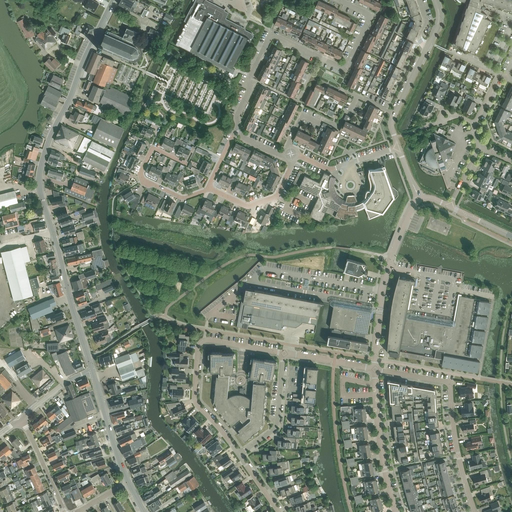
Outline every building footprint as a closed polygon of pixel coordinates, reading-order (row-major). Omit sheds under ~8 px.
[(92,8),(95,10),(99,4),(92,0),(88,0),(84,7),(90,11),(92,8)] [(120,0),(118,5),(144,18),(150,5),(140,0),(120,0)] [(226,19),(228,13),(224,11),(226,8),(210,0),(195,0),(192,7),(192,6),(184,21),(187,23),(175,45),(179,46),(196,55),(232,73),(234,70),(232,69),(245,44),(248,46),(253,36),(252,35),(252,34),(242,28),(243,27),(226,19)] [(315,8),(320,10),(323,3),(318,0),(315,8)] [(371,0),(368,7),(373,9),(377,1),(377,0),(371,0)] [(408,0),(407,1),(410,11),(409,11),(411,17),(412,16),(419,14),(416,6),(417,6),(415,0),(408,0)] [(489,16),(490,14),(490,13),(490,12),(490,11),(489,11),(488,10),(485,9),(487,3),(490,4),(490,3),(497,6),(503,9),(503,8),(510,10),(510,11),(511,11),(511,0),(458,0),(459,0),(461,2),(468,4),(467,7),(466,7),(464,14),(465,14),(463,21),(462,20),(460,27),(458,34),(457,34),(455,40),(456,40),(454,46),(458,48),(458,45),(463,47),(463,48),(464,49),(465,49),(466,49),(467,48),(471,51),(470,53),(474,54),(476,49),(477,49),(480,43),(479,43),(482,36),(483,36),(486,30),(485,30),(488,24),(489,24),(492,17),(489,16)] [(382,4),(377,1),(373,9),(378,11),(382,4)] [(320,10),(325,13),(328,5),(323,3),(320,10)] [(325,13),(330,15),(333,8),(328,5),(325,13)] [(338,10),(333,8),(330,15),(334,17),(337,12),(338,10)] [(341,14),(337,12),(334,17),(333,20),(337,22),(341,14)] [(278,17),(274,25),(279,27),(283,20),(285,14),(283,13),(282,17),(279,15),(278,17)] [(420,13),(419,14),(412,16),(414,21),(414,23),(411,27),(418,31),(419,32),(421,26),(421,24),(422,21),(421,21),(421,19),(422,19),(420,13)] [(163,19),(170,22),(173,17),(166,14),(163,19)] [(279,27),(279,29),(281,30),(282,29),(284,29),(288,22),(286,21),(288,16),(288,15),(285,14),(283,20),(279,27)] [(341,14),(337,22),(342,24),(346,16),(341,14)] [(381,15),(378,20),(386,24),(388,18),(381,15)] [(350,18),(346,16),(342,24),(346,26),(347,26),(348,23),(350,25),(352,22),(349,21),(350,18)] [(18,22),(28,39),(35,35),(25,18),(18,22)] [(288,22),(284,29),(289,32),(293,24),(292,24),(294,20),(292,19),(291,20),(289,19),(288,22)] [(289,32),(289,33),(291,34),(292,33),(294,34),(299,24),(296,23),(297,21),(295,20),(294,20),(292,24),(293,24),(289,32)] [(383,28),(386,24),(378,20),(376,25),(383,28)] [(352,22),(350,25),(348,23),(347,26),(349,27),(348,30),(347,29),(346,32),(351,35),(357,24),(352,22)] [(299,24),(294,34),(299,36),(304,25),(299,23),(299,24)] [(83,34),(76,30),(75,33),(85,39),(87,36),(89,37),(94,28),(88,25),(83,34)] [(385,29),(383,28),(376,25),(374,30),(383,34),(385,29)] [(63,27),(60,34),(63,35),(61,41),(63,42),(63,44),(66,44),(66,43),(67,43),(70,36),(68,35),(71,31),(63,27)] [(418,31),(411,27),(410,27),(408,32),(409,33),(406,38),(414,41),(417,36),(415,36),(418,31)] [(138,33),(127,28),(123,37),(134,42),(138,33)] [(300,40),(305,43),(311,32),(305,29),(303,33),(304,33),(300,40)] [(38,36),(36,37),(37,39),(46,50),(57,42),(48,30),(44,33),(42,31),(37,35),(38,36)] [(371,34),(370,33),(370,34),(379,38),(381,39),(383,34),(374,30),(371,34)] [(137,43),(134,42),(123,37),(123,38),(109,32),(108,31),(107,31),(106,32),(106,34),(101,45),(99,44),(97,49),(101,51),(102,50),(108,53),(108,54),(110,55),(111,54),(118,57),(118,58),(120,59),(121,58),(128,61),(134,63),(140,60),(143,53),(141,47),(137,45),(138,44),(137,43)] [(157,31),(157,32),(155,36),(156,36),(156,37),(162,40),(164,34),(157,31)] [(305,43),(310,45),(314,38),(315,34),(311,32),(305,43)] [(377,42),(379,38),(370,34),(367,38),(379,44),(380,43),(377,42)] [(314,38),(310,45),(315,48),(319,40),(320,37),(318,36),(316,39),(314,38)] [(319,40),(315,48),(320,50),(323,43),(321,41),(322,38),(320,37),(319,40)] [(367,38),(365,43),(372,47),(374,44),(378,46),(379,44),(367,38)] [(403,40),(405,41),(403,44),(411,48),(413,43),(404,38),(403,40)] [(323,43),(320,50),(325,52),(328,45),(330,41),(331,40),(328,39),(326,44),(323,43)] [(330,41),(328,45),(325,52),(330,55),(333,47),(330,46),(333,42),(330,41)] [(371,50),(372,47),(365,43),(362,48),(373,54),(374,52),(371,50)] [(408,53),(411,48),(403,44),(401,49),(408,53)] [(274,47),(272,52),(279,56),(281,51),(274,47)] [(330,55),(334,57),(338,50),(333,47),(330,55)] [(401,49),(399,54),(406,58),(408,53),(401,49)] [(343,52),(338,50),(334,57),(339,59),(343,52)] [(362,50),(359,55),(367,59),(369,54),(362,50)] [(92,52),(85,70),(91,73),(88,80),(96,83),(105,86),(109,88),(111,83),(112,83),(117,69),(113,67),(115,61),(92,52)] [(272,52),(270,57),(279,61),(281,57),(279,56),(272,52)] [(396,53),(394,58),(396,59),(404,63),(406,58),(399,54),(396,53)] [(367,59),(359,55),(357,60),(366,65),(368,60),(367,59)] [(448,68),(451,69),(454,63),(452,62),(451,61),(452,59),(449,58),(450,57),(446,55),(441,65),(448,68)] [(270,57),(267,61),(277,66),(279,61),(270,57)] [(52,61),(49,58),(44,63),(52,71),(59,65),(56,60),(55,61),(54,59),(52,61)] [(301,59),(299,64),(306,68),(309,63),(301,59)] [(401,68),(404,63),(396,59),(394,64),(401,68)] [(357,60),(354,65),(364,69),(366,65),(357,60)] [(265,66),(271,69),(273,70),(275,71),(277,66),(267,61),(265,66)] [(294,68),(304,73),(306,68),(299,64),(296,63),(294,68)] [(457,64),(454,63),(451,69),(455,71),(454,72),(461,75),(466,65),(462,63),(461,64),(459,63),(458,64),(457,64)] [(264,65),(262,70),(269,73),(271,69),(265,66),(264,65)] [(362,72),(364,69),(354,65),(356,66),(354,71),(364,76),(365,74),(362,72)] [(393,65),(391,70),(398,74),(401,69),(393,65)] [(473,80),(477,81),(480,75),(477,74),(477,73),(477,72),(474,70),(475,69),(471,67),(466,77),(473,81),(473,80)] [(294,74),(302,78),(304,73),(294,68),(292,70),(296,72),(294,74)] [(388,69),(386,74),(388,75),(396,79),(398,74),(391,70),(388,69)] [(267,78),(269,73),(262,70),(259,74),(267,78)] [(352,76),(359,79),(360,76),(363,77),(364,76),(354,71),(352,76)] [(265,83),(267,78),(259,74),(257,79),(265,83)] [(294,74),(292,79),(301,83),(303,80),(301,79),(302,78),(294,74)] [(394,84),(396,79),(388,75),(386,74),(385,76),(387,77),(386,80),(394,84)] [(55,84),(60,87),(63,79),(54,75),(50,83),(54,86),(55,84)] [(482,76),(480,75),(477,81),(480,83),(479,84),(486,87),(491,77),(487,75),(487,76),(484,75),(483,76),(482,76)] [(358,82),(359,79),(352,76),(349,80),(360,85),(360,84),(358,82)] [(299,88),(301,83),(292,79),(294,80),(291,85),(299,88)] [(86,80),(83,88),(90,91),(93,83),(86,80)] [(357,90),(359,87),(360,85),(349,80),(347,85),(357,90)] [(383,82),(382,84),(384,85),(391,89),(394,84),(386,80),(385,83),(383,82)] [(446,90),(448,85),(442,82),(440,86),(436,84),(432,93),(439,96),(440,94),(444,95),(446,90)] [(299,88),(291,85),(289,83),(286,88),(289,90),(297,93),(299,88)] [(322,92),(322,93),(324,94),(327,89),(317,84),(314,88),(315,88),(317,90),(316,92),(318,94),(320,91),(322,92)] [(389,94),(391,89),(384,85),(381,84),(379,89),(381,90),(389,94)] [(105,90),(103,89),(94,85),(89,98),(100,103),(103,104),(102,106),(128,118),(136,99),(111,87),(110,90),(106,88),(105,90)] [(49,86),(44,95),(45,95),(57,102),(62,92),(49,86)] [(261,87),(258,91),(266,95),(269,96),(271,91),(268,89),(268,90),(261,87)] [(329,97),(333,89),(328,87),(327,89),(324,94),(324,95),(325,94),(329,97)] [(313,91),(311,90),(309,94),(317,98),(319,94),(318,94),(316,92),(317,90),(315,88),(313,91)] [(338,92),(333,89),(329,97),(328,99),(333,102),(334,99),(338,92)] [(294,98),(297,93),(289,90),(287,95),(294,98)] [(386,99),(389,94),(381,90),(379,95),(386,98),(386,99)] [(264,100),(266,95),(258,91),(256,96),(264,100)] [(339,101),(343,94),(338,92),(334,99),(339,101)] [(455,102),(459,104),(462,97),(456,94),(456,96),(451,93),(447,102),(453,105),(455,102)] [(306,99),(315,103),(317,98),(309,94),(306,99)] [(343,106),(348,96),(343,94),(339,101),(338,104),(343,106)] [(473,108),(474,108),(476,104),(471,101),(473,97),(467,94),(464,99),(467,101),(463,110),(470,114),(473,108)] [(45,95),(40,104),(54,111),(58,102),(57,102),(45,95)] [(256,96),(254,101),(264,106),(267,101),(264,100),(256,96)] [(429,112),(431,113),(436,103),(427,98),(425,102),(420,113),(427,116),(429,112)] [(315,103),(306,99),(304,103),(312,107),(315,103)] [(92,109),(95,111),(97,107),(86,102),(85,104),(77,101),(75,105),(90,112),(92,109)] [(252,105),(261,109),(262,110),(264,106),(254,101),(252,105)] [(291,101),(289,106),(296,110),(299,105),(291,101)] [(510,110),(511,106),(511,105),(504,101),(502,106),(510,110)] [(258,114),(261,109),(252,105),(253,106),(251,110),(258,114)] [(364,118),(367,119),(372,122),(375,123),(381,110),(370,105),(364,118)] [(294,114),(296,110),(289,106),(287,111),(294,114)] [(499,113),(507,117),(509,112),(501,108),(499,113)] [(256,119),(258,114),(251,110),(250,112),(249,111),(248,114),(249,114),(249,115),(256,119)] [(287,111),(284,115),(292,119),(294,114),(287,111)] [(71,115),(69,119),(77,123),(78,120),(82,122),(85,116),(81,114),(76,112),(74,116),(71,115)] [(507,117),(499,113),(496,118),(503,122),(504,122),(507,117)] [(254,123),(256,119),(249,115),(247,120),(254,123)] [(290,123),(292,119),(284,115),(282,120),(281,119),(290,123)] [(342,126),(339,131),(341,131),(340,132),(345,135),(350,124),(346,122),(348,116),(346,115),(342,124),(344,125),(343,127),(342,126)] [(93,137),(116,148),(124,129),(102,119),(102,118),(98,116),(95,123),(99,125),(93,137)] [(503,123),(503,122),(496,118),(495,121),(497,126),(503,124),(503,123)] [(281,119),(279,124),(286,127),(288,123),(290,124),(290,123),(281,119)] [(367,132),(369,129),(370,129),(372,126),(370,125),(372,122),(367,119),(362,129),(367,132)] [(257,124),(254,123),(247,120),(244,124),(245,125),(244,127),(253,132),(257,124)] [(323,123),(322,125),(328,128),(325,133),(336,138),(339,133),(338,132),(338,131),(334,129),(333,130),(331,129),(332,127),(323,123)] [(279,124),(276,128),(284,132),(286,127),(279,124)] [(350,124),(345,135),(357,140),(362,129),(350,124)] [(499,132),(505,130),(503,124),(497,126),(499,132)] [(62,125),(54,140),(72,149),(74,149),(77,151),(85,155),(92,141),(92,140),(80,134),(62,125)] [(140,133),(150,138),(154,130),(148,127),(147,129),(143,127),(140,133)] [(282,137),(284,132),(276,128),(274,133),(282,137)] [(357,140),(362,143),(362,142),(364,142),(366,138),(365,137),(367,132),(362,129),(357,140)] [(307,145),(309,140),(311,136),(298,130),(293,141),(306,147),(307,145)] [(506,131),(505,130),(499,132),(500,138),(503,139),(507,132),(506,131)] [(507,132),(503,139),(508,142),(511,134),(511,133),(507,131),(507,132)] [(279,141),(282,137),(274,133),(272,138),(279,141)] [(325,133),(320,145),(330,150),(336,138),(325,133)] [(423,164),(422,166),(422,167),(423,168),(424,169),(425,170),(426,170),(427,171),(427,172),(428,172),(430,173),(431,173),(432,173),(433,174),(434,174),(435,174),(436,174),(437,174),(438,172),(441,173),(442,174),(443,176),(447,189),(441,171),(446,169),(447,171),(446,169),(448,169),(447,165),(452,164),(453,161),(449,159),(453,152),(452,151),(456,144),(448,140),(449,140),(441,136),(441,137),(434,133),(433,133),(435,139),(431,140),(430,139),(430,141),(429,141),(419,162),(423,164)] [(32,135),(30,141),(41,145),(43,139),(32,135)] [(134,139),(138,141),(136,146),(144,150),(147,145),(140,141),(141,139),(135,136),(134,139)] [(161,146),(166,149),(170,140),(165,138),(161,146)] [(177,145),(180,140),(177,138),(175,143),(170,140),(166,149),(171,151),(175,144),(177,145)] [(177,154),(182,156),(186,148),(188,144),(180,140),(177,145),(180,147),(177,154)] [(320,145),(309,140),(307,145),(310,146),(310,147),(314,149),(314,148),(317,149),(320,145)] [(106,146),(102,144),(101,145),(92,141),(85,155),(83,160),(105,171),(115,152),(105,147),(106,146)] [(233,145),(229,153),(232,154),(233,154),(234,152),(237,154),(241,146),(236,143),(235,146),(233,145)] [(27,149),(25,157),(35,161),(39,149),(29,145),(27,149)] [(330,150),(320,145),(317,149),(322,152),(322,153),(327,155),(327,154),(328,155),(330,150)] [(128,151),(134,154),(135,151),(142,155),(144,150),(136,146),(134,150),(129,148),(128,151)] [(193,146),(190,150),(186,148),(182,156),(187,158),(190,152),(193,153),(195,147),(193,146)] [(241,146),(237,154),(240,155),(239,158),(241,158),(242,156),(246,148),(241,146)] [(244,160),(240,169),(243,170),(244,167),(245,166),(247,161),(246,161),(251,150),(246,148),(242,156),(241,158),(244,160)] [(52,150),(50,156),(58,159),(61,160),(62,159),(64,160),(65,156),(61,155),(62,154),(60,153),(53,150),(52,150)] [(249,161),(254,163),(259,152),(254,150),(249,161)] [(128,155),(126,160),(137,165),(139,160),(132,157),(134,154),(128,151),(127,154),(128,155)] [(259,165),(264,155),(259,152),(254,163),(259,166),(259,165)] [(264,167),(265,165),(269,157),(264,155),(259,165),(264,167)] [(50,157),(48,162),(52,164),(52,165),(57,167),(57,165),(60,166),(62,163),(58,161),(59,160),(50,157)] [(270,168),(271,170),(277,168),(275,164),(273,163),(274,160),(269,157),(265,165),(270,168)] [(24,158),(23,162),(26,163),(24,168),(34,171),(35,165),(28,163),(29,159),(24,158)] [(486,158),(484,163),(493,167),(494,165),(497,166),(498,164),(486,158)] [(122,164),(121,167),(126,169),(127,167),(134,170),(137,165),(126,160),(124,165),(122,164)] [(204,160),(201,165),(209,169),(212,164),(204,160)] [(491,172),(493,167),(484,163),(482,168),(484,169),(483,172),(486,173),(486,174),(492,176),(493,173),(491,172)] [(148,173),(148,174),(153,176),(157,168),(152,165),(151,167),(148,166),(145,171),(148,173)] [(158,165),(157,168),(153,176),(158,178),(161,172),(164,173),(167,167),(164,166),(163,167),(158,165)] [(192,166),(191,168),(194,169),(193,171),(199,174),(200,171),(207,174),(209,169),(201,165),(199,170),(195,168),(192,166)] [(79,173),(94,178),(96,172),(81,167),(79,173)] [(170,169),(167,167),(164,173),(167,174),(163,181),(168,183),(172,175),(168,173),(170,169)] [(19,174),(18,180),(24,182),(26,175),(33,176),(34,171),(24,168),(22,175),(19,174)] [(118,179),(126,183),(129,177),(123,174),(124,171),(119,168),(116,174),(117,174),(115,179),(118,180),(118,179)] [(194,174),(189,176),(190,179),(193,187),(198,186),(198,185),(196,178),(198,177),(198,176),(199,174),(193,171),(194,169),(191,168),(190,170),(193,171),(194,174)] [(272,172),(269,177),(277,181),(280,176),(277,175),(278,172),(277,168),(271,170),(272,172)] [(48,171),(47,173),(48,173),(48,175),(57,178),(56,179),(61,181),(61,179),(62,179),(64,173),(61,172),(58,171),(50,169),(49,171),(48,171)] [(330,174),(329,174),(329,175),(324,173),(319,182),(305,175),(302,180),(301,180),(300,180),(300,181),(300,182),(301,182),(299,187),(316,195),(315,196),(315,197),(315,198),(316,198),(316,199),(317,200),(309,216),(314,218),(314,219),(313,220),(314,221),(315,221),(315,220),(316,219),(321,222),(328,207),(337,212),(335,217),(336,215),(338,217),(341,218),(340,219),(341,219),(343,220),(344,220),(346,220),(347,220),(347,216),(349,216),(349,218),(351,218),(352,218),(355,217),(355,216),(358,215),(356,210),(360,208),(364,205),(370,218),(381,213),(393,197),(384,170),(383,169),(369,170),(369,172),(368,173),(368,174),(368,176),(369,178),(369,180),(370,181),(370,182),(370,184),(370,185),(370,186),(370,188),(370,189),(370,191),(368,190),(367,191),(366,192),(366,193),(366,194),(365,195),(365,196),(366,197),(362,202),(359,204),(355,195),(354,195),(353,196),(353,195),(351,195),(349,195),(349,196),(347,196),(346,201),(343,200),(340,199),(338,197),(337,195),(335,192),(334,190),(334,186),(334,184),(334,181),(335,178),(336,179),(336,178),(331,176),(331,175),(331,174),(331,173),(330,173),(330,174)] [(218,184),(223,186),(227,177),(222,174),(223,173),(220,171),(217,177),(220,178),(218,183),(219,183),(218,184)] [(479,174),(477,179),(485,183),(488,184),(492,176),(486,174),(486,173),(483,172),(482,175),(479,174)] [(172,175),(168,183),(173,186),(174,184),(177,179),(179,180),(182,175),(181,174),(179,173),(178,176),(173,173),(172,175)] [(182,175),(179,180),(182,181),(182,183),(185,182),(188,189),(193,187),(190,179),(189,176),(184,178),(183,175),(182,175)] [(230,183),(233,184),(236,177),(233,176),(232,179),(227,177),(223,186),(227,188),(227,187),(228,187),(230,183)] [(277,181),(269,177),(267,176),(267,178),(268,179),(267,182),(275,186),(277,181)] [(234,191),(238,193),(243,184),(238,182),(239,180),(238,180),(238,178),(236,177),(233,184),(236,186),(234,190),(234,191)] [(75,179),(74,182),(87,188),(89,185),(75,179)] [(477,179),(474,184),(482,187),(480,190),(486,193),(490,185),(488,184),(485,183),(477,179)] [(501,192),(510,196),(511,190),(511,188),(508,186),(509,183),(503,180),(502,182),(501,183),(505,185),(501,192)] [(93,187),(89,185),(87,188),(74,182),(71,189),(66,187),(64,192),(86,200),(87,197),(91,198),(95,190),(92,189),(93,187)] [(273,191),(275,186),(267,182),(265,187),(273,191)] [(243,184),(238,193),(243,195),(244,195),(246,190),(249,192),(251,186),(248,185),(248,187),(243,184)] [(483,198),(486,193),(480,190),(479,193),(473,190),(472,194),(471,196),(479,200),(481,197),(483,198)] [(15,191),(0,195),(0,208),(11,206),(11,205),(18,204),(15,191)] [(131,191),(123,196),(127,202),(129,201),(134,203),(133,203),(131,207),(135,209),(137,204),(140,197),(137,195),(136,198),(135,197),(131,191)] [(146,202),(155,206),(159,199),(149,194),(148,197),(144,196),(141,203),(144,205),(146,202)] [(54,197),(51,198),(53,205),(60,204),(60,207),(66,206),(68,205),(68,202),(65,202),(63,203),(62,196),(59,196),(54,197)] [(171,212),(176,203),(169,200),(168,202),(165,200),(160,209),(164,211),(165,209),(171,212)] [(200,203),(196,213),(199,214),(200,212),(205,215),(205,214),(206,211),(211,202),(207,200),(206,201),(205,200),(203,205),(200,203)] [(495,208),(511,215),(511,213),(511,208),(509,207),(510,205),(499,200),(495,208)] [(11,205),(11,206),(12,211),(26,208),(25,204),(23,204),(23,202),(18,204),(11,205)] [(215,204),(211,202),(206,211),(205,215),(205,214),(210,217),(208,220),(211,221),(214,215),(216,211),(213,209),(216,205),(215,205),(215,204)] [(178,208),(174,215),(179,218),(182,211),(191,215),(194,209),(185,205),(183,208),(182,208),(181,209),(178,208)] [(214,215),(213,216),(216,218),(217,216),(218,214),(223,217),(227,207),(223,205),(223,206),(222,206),(220,210),(217,209),(216,211),(214,215)] [(232,209),(227,207),(223,217),(228,219),(227,221),(230,222),(231,220),(233,216),(230,215),(232,211),(231,210),(232,209)] [(265,224),(269,216),(271,216),(274,209),(270,207),(267,214),(262,212),(258,221),(265,224)] [(69,215),(66,208),(56,212),(59,219),(69,215)] [(93,211),(83,214),(86,221),(93,218),(95,217),(93,211)] [(234,220),(239,222),(244,213),(239,211),(239,212),(238,212),(236,216),(233,215),(233,216),(231,220),(234,222),(234,220)] [(16,213),(3,216),(4,221),(1,221),(2,225),(5,225),(6,229),(19,226),(16,213)] [(248,215),(244,213),(239,222),(244,225),(243,226),(246,228),(249,222),(246,221),(248,216),(248,215)] [(93,218),(86,221),(88,227),(95,225),(93,219),(93,218)] [(69,219),(60,222),(59,223),(60,226),(61,226),(62,226),(62,227),(71,224),(71,223),(73,222),(72,220),(70,221),(69,219)] [(45,222),(34,225),(35,231),(34,231),(35,233),(40,232),(39,230),(46,228),(45,222)] [(74,225),(63,228),(65,234),(72,232),(73,232),(76,231),(74,225)] [(79,240),(85,238),(83,231),(77,233),(79,240)] [(64,247),(72,244),(73,244),(73,245),(78,243),(76,237),(62,241),(64,247)] [(44,240),(35,242),(38,252),(46,250),(46,246),(46,244),(45,244),(44,240)] [(84,243),(64,248),(66,255),(77,253),(78,255),(87,254),(84,243)] [(21,247),(1,252),(13,301),(33,295),(25,262),(31,261),(27,246),(21,248),(21,247)] [(77,257),(67,259),(69,265),(92,261),(92,263),(93,264),(92,265),(93,269),(101,268),(105,267),(105,265),(104,261),(102,259),(101,257),(103,255),(101,249),(92,251),(92,252),(87,254),(78,255),(77,256),(77,257)] [(54,253),(42,255),(45,263),(46,265),(49,265),(50,268),(57,267),(55,259),(49,260),(49,259),(55,257),(54,253)] [(349,259),(345,272),(352,274),(362,277),(363,278),(364,272),(367,273),(368,271),(365,270),(367,264),(366,264),(349,259)] [(53,268),(52,268),(49,269),(50,276),(54,275),(54,276),(59,274),(57,267),(53,268)] [(80,279),(71,282),(72,284),(74,291),(82,288),(83,289),(90,287),(87,280),(93,278),(97,277),(95,270),(85,273),(78,275),(80,279)] [(387,350),(390,350),(388,350),(389,349),(398,351),(399,351),(401,345),(406,318),(406,314),(408,314),(409,314),(410,313),(410,312),(410,311),(409,310),(407,310),(412,284),(414,284),(415,280),(406,279),(405,278),(405,277),(404,277),(404,276),(403,276),(402,276),(402,277),(401,277),(401,278),(400,278),(398,278),(397,281),(395,288),(394,292),(393,295),(393,299),(391,306),(390,313),(390,320),(389,323),(389,327),(389,331),(388,334),(388,338),(388,342),(387,349),(387,350)] [(37,289),(40,288),(37,278),(30,280),(35,296),(39,295),(37,289)] [(105,294),(115,289),(110,279),(95,285),(97,291),(103,288),(105,294)] [(53,284),(48,286),(50,293),(53,294),(54,294),(56,294),(57,297),(59,296),(64,295),(60,282),(53,284)] [(317,325),(320,305),(321,302),(272,293),(246,288),(245,293),(243,292),(237,327),(243,328),(244,323),(281,330),(282,325),(296,328),(302,323),(303,322),(317,325)] [(84,291),(75,294),(79,306),(88,303),(85,296),(88,295),(87,292),(84,293),(84,291)] [(470,356),(471,350),(473,343),(474,335),(475,328),(476,321),(478,314),(479,307),(480,301),(480,300),(459,296),(454,327),(406,318),(401,345),(413,346),(414,346),(415,346),(416,346),(417,345),(418,345),(418,344),(419,344),(419,343),(420,342),(420,341),(421,334),(430,336),(429,343),(429,344),(429,345),(429,346),(430,346),(430,347),(431,348),(432,349),(433,349),(444,352),(443,355),(449,356),(455,357),(461,358),(467,359),(473,360),(479,361),(479,358),(470,356)] [(54,298),(28,310),(29,312),(29,313),(32,331),(40,329),(36,318),(53,311),(51,307),(56,305),(54,298)] [(479,307),(490,309),(491,303),(480,301),(479,307)] [(82,313),(81,313),(82,316),(81,317),(82,319),(83,319),(83,320),(96,316),(96,314),(102,312),(101,306),(100,303),(93,305),(91,306),(92,309),(84,312),(84,311),(81,312),(82,313)] [(344,330),(349,307),(333,304),(329,327),(344,330)] [(354,332),(358,309),(349,307),(344,330),(354,332)] [(488,315),(490,309),(479,307),(478,314),(487,316),(487,314),(488,315)] [(368,334),(372,311),(358,309),(354,332),(368,334)] [(67,319),(64,313),(64,312),(63,312),(62,312),(58,313),(58,314),(55,315),(54,312),(46,315),(48,320),(52,319),(53,323),(61,320),(62,321),(67,319)] [(487,317),(487,316),(478,314),(476,321),(487,323),(488,317),(487,317)] [(107,320),(105,316),(98,319),(99,322),(93,324),(95,331),(108,327),(109,325),(108,321),(107,320)] [(486,329),(487,323),(476,321),(475,328),(484,330),(485,329),(486,329)] [(60,342),(72,339),(73,339),(69,325),(55,329),(58,339),(59,338),(60,342)] [(49,328),(40,330),(42,337),(51,334),(49,328)] [(484,331),(484,330),(475,328),(474,335),(484,337),(485,331),(484,331)] [(110,336),(109,337),(107,330),(100,332),(101,335),(95,337),(97,345),(111,341),(112,340),(111,337),(110,336)] [(189,336),(185,335),(185,334),(179,333),(178,351),(185,352),(186,345),(187,345),(187,343),(189,343),(189,336)] [(483,343),(484,337),(474,335),(473,343),(482,344),(482,343),(483,343)] [(350,340),(345,339),(346,336),(343,336),(342,338),(330,336),(328,344),(367,351),(369,343),(367,343),(367,340),(351,337),(350,340)] [(482,345),(482,344),(473,343),(471,350),(482,352),(483,346),(482,345)] [(10,368),(26,359),(21,350),(5,359),(10,368)] [(57,355),(56,352),(51,354),(54,361),(59,359),(66,375),(76,371),(84,368),(82,362),(74,365),(72,365),(66,351),(57,355)] [(443,359),(399,351),(399,356),(420,360),(421,360),(422,360),(422,359),(425,359),(425,360),(425,361),(426,361),(442,364),(443,359)] [(176,359),(175,366),(187,367),(188,359),(183,359),(183,353),(169,352),(169,358),(176,359)] [(252,400),(251,400),(250,399),(249,399),(248,398),(247,398),(244,396),(244,392),(240,392),(240,395),(239,395),(238,395),(236,395),(235,396),(234,396),(233,396),(232,396),(231,397),(230,397),(229,397),(228,398),(227,398),(229,373),(233,373),(233,354),(222,354),(222,352),(211,352),(211,372),(219,372),(218,377),(217,377),(217,376),(216,376),(215,391),(215,396),(214,403),(215,403),(216,406),(215,406),(220,412),(219,412),(223,416),(229,423),(232,427),(233,427),(232,426),(233,426),(238,432),(237,433),(244,441),(251,435),(251,436),(255,432),(261,427),(260,427),(261,424),(262,424),(263,417),(263,412),(264,403),(265,398),(265,389),(266,383),(266,384),(264,383),(264,379),(272,380),(275,361),(264,359),(264,360),(253,359),(252,366),(250,378),(254,378),(252,400)] [(129,353),(115,358),(116,362),(123,380),(137,375),(136,371),(133,363),(130,354),(129,353)] [(114,363),(114,362),(116,362),(115,358),(114,354),(112,355),(112,354),(99,357),(101,366),(114,363)] [(447,367),(449,356),(443,355),(443,359),(442,364),(441,366),(447,367)] [(453,368),(455,357),(449,356),(447,367),(453,368)] [(459,369),(461,358),(455,357),(453,368),(459,369)] [(465,371),(467,359),(461,358),(459,369),(465,371)] [(471,372),(473,360),(467,359),(465,371),(471,372)] [(479,361),(473,360),(471,372),(477,373),(479,361)] [(28,363),(15,370),(19,377),(32,370),(28,363)] [(293,394),(293,399),(293,401),(308,402),(310,402),(315,403),(318,368),(307,367),(305,395),(293,394)] [(49,386),(54,382),(51,379),(50,379),(42,369),(30,379),(42,392),(47,388),(48,389),(50,387),(49,386)] [(182,382),(182,381),(185,382),(186,374),(179,373),(179,369),(172,369),(171,376),(175,376),(175,381),(178,381),(178,382),(182,382)] [(1,372),(0,373),(0,394),(12,383),(7,378),(1,372)] [(86,387),(87,390),(92,388),(87,378),(83,380),(82,378),(78,380),(80,385),(77,386),(79,390),(86,387)] [(389,381),(390,405),(391,405),(400,404),(400,398),(402,398),(402,399),(405,399),(405,395),(402,395),(402,393),(411,395),(410,385),(389,381)] [(110,395),(121,391),(120,388),(118,389),(117,386),(116,386),(114,383),(108,385),(109,388),(108,389),(110,395)] [(460,397),(465,397),(465,398),(474,398),(473,393),(472,393),(472,388),(473,388),(475,388),(476,384),(467,383),(467,388),(460,388),(460,397)] [(69,394),(65,396),(67,400),(77,395),(72,384),(66,386),(66,388),(69,394)] [(183,398),(184,390),(177,390),(177,386),(170,385),(170,389),(173,390),(172,400),(177,400),(177,398),(183,398)] [(437,410),(436,389),(414,385),(415,395),(424,397),(427,397),(427,411),(437,410)] [(11,410),(22,401),(15,394),(14,394),(12,391),(2,400),(11,410)] [(66,401),(71,415),(64,421),(62,422),(60,424),(57,426),(57,427),(60,430),(61,431),(74,421),(97,413),(90,392),(66,401)] [(143,397),(128,401),(131,409),(145,404),(143,397)] [(113,409),(124,406),(122,398),(111,401),(113,409)] [(177,402),(166,404),(169,410),(173,409),(176,416),(177,416),(178,417),(183,414),(183,413),(187,411),(184,404),(178,406),(177,402)] [(292,406),(291,412),(305,413),(306,407),(307,408),(308,406),(308,404),(300,403),(300,407),(292,406)] [(462,416),(474,415),(473,407),(472,407),(472,403),(465,403),(465,407),(464,408),(461,408),(462,416)] [(58,405),(52,410),(57,416),(60,419),(62,422),(64,421),(62,418),(63,417),(62,416),(60,413),(62,411),(64,414),(65,415),(68,413),(63,407),(61,409),(58,405)] [(47,414),(51,420),(57,416),(52,410),(47,414)] [(110,415),(113,425),(119,423),(117,419),(122,418),(125,417),(124,411),(110,415)] [(402,419),(401,414),(392,415),(393,420),(396,420),(396,423),(402,422),(404,422),(403,419),(402,419)] [(125,417),(122,418),(124,424),(135,421),(133,415),(125,417)] [(292,417),(291,424),(305,425),(306,419),(307,416),(300,415),(300,418),(292,417)] [(189,433),(199,424),(193,418),(190,421),(189,420),(190,419),(188,416),(181,422),(185,426),(184,427),(189,433)] [(43,417),(38,421),(42,427),(45,430),(48,433),(49,432),(50,432),(48,429),(45,425),(48,422),(43,417)] [(469,420),(470,424),(463,425),(464,433),(474,431),(473,424),(476,424),(475,420),(469,420)] [(37,431),(42,427),(38,421),(32,425),(37,431)] [(436,430),(435,427),(438,426),(438,421),(429,422),(430,430),(436,430)] [(123,426),(116,429),(118,435),(125,432),(136,429),(133,422),(130,423),(130,422),(125,424),(126,426),(124,426),(123,426)] [(393,426),(394,431),(403,430),(402,422),(396,423),(396,426),(393,426)] [(296,430),(288,429),(287,436),(301,437),(302,430),(304,431),(305,427),(296,426),(296,430)] [(203,443),(212,436),(206,430),(204,432),(200,427),(195,433),(198,437),(199,439),(199,440),(201,442),(202,442),(203,443)] [(436,430),(430,430),(428,431),(429,439),(440,437),(439,432),(436,432),(436,430)] [(63,435),(63,437),(65,440),(72,437),(77,435),(75,431),(63,435)] [(63,441),(65,440),(63,437),(62,438),(61,437),(57,439),(55,436),(52,437),(50,434),(49,432),(48,433),(46,435),(48,438),(42,441),(44,446),(55,441),(57,443),(62,440),(63,441)] [(87,438),(75,442),(77,446),(81,444),(98,439),(96,433),(89,435),(90,438),(87,439),(87,438)] [(135,433),(119,440),(122,446),(138,439),(135,433)] [(406,435),(404,435),(395,436),(395,442),(398,441),(399,444),(407,443),(406,440),(406,435)] [(481,443),(480,436),(471,438),(472,441),(467,442),(468,443),(466,444),(467,450),(469,449),(469,450),(478,448),(477,444),(481,443)] [(278,441),(278,447),(292,448),(296,449),(297,443),(296,442),(296,438),(287,437),(287,441),(278,441)] [(16,438),(11,442),(15,447),(13,449),(14,450),(15,451),(17,450),(23,446),(16,438)] [(90,445),(92,444),(93,447),(100,445),(98,439),(81,444),(81,445),(83,450),(88,448),(87,445),(90,445)] [(125,445),(121,447),(122,450),(125,457),(134,453),(136,452),(135,449),(143,445),(143,443),(141,439),(130,444),(130,443),(125,445)] [(221,449),(222,448),(217,442),(215,443),(213,440),(207,445),(209,447),(208,448),(210,451),(210,452),(212,455),(213,454),(213,455),(217,452),(218,453),(222,450),(221,449)] [(193,448),(196,453),(204,447),(201,443),(193,448)] [(359,445),(360,451),(369,450),(369,443),(368,443),(368,444),(359,445)] [(396,448),(397,453),(406,451),(405,446),(407,446),(407,443),(399,444),(399,447),(396,448)] [(15,451),(14,450),(12,451),(7,445),(2,449),(7,455),(10,453),(11,455),(12,455),(15,458),(18,455),(19,455),(17,453),(15,451)] [(431,450),(433,450),(434,457),(440,456),(440,454),(443,453),(442,448),(431,450)] [(58,451),(57,449),(55,450),(55,451),(48,454),(50,460),(61,455),(59,451),(58,451)] [(90,450),(81,453),(83,460),(92,457),(93,458),(95,458),(103,455),(101,449),(93,452),(91,452),(90,450)] [(135,456),(128,460),(132,467),(141,463),(138,457),(148,453),(146,449),(139,452),(134,454),(135,456)] [(160,457),(158,459),(161,464),(163,463),(166,461),(174,455),(171,452),(170,450),(162,456),(160,457)] [(271,454),(263,454),(263,461),(277,460),(277,454),(279,453),(279,450),(271,450),(271,454)] [(15,462),(18,468),(26,465),(25,462),(31,459),(29,454),(22,458),(23,461),(21,462),(20,460),(15,462)] [(166,461),(170,467),(177,462),(181,460),(176,454),(174,455),(166,461)] [(224,468),(233,462),(228,455),(223,458),(221,454),(217,456),(213,459),(218,467),(222,465),(224,468)] [(480,459),(478,454),(472,456),(473,459),(474,459),(473,461),(469,461),(471,469),(482,466),(482,468),(486,467),(486,465),(484,461),(481,462),(480,459)] [(60,462),(53,465),(55,470),(59,468),(60,470),(63,468),(62,467),(65,466),(64,465),(67,463),(65,460),(66,460),(65,457),(63,457),(59,459),(60,462)] [(94,466),(98,465),(99,468),(106,466),(105,460),(97,462),(93,463),(94,466)] [(278,467),(269,469),(270,475),(284,473),(284,469),(289,468),(287,461),(277,462),(278,467)] [(363,470),(372,468),(372,461),(371,461),(371,462),(359,464),(360,470),(363,470)] [(446,467),(445,461),(438,463),(436,463),(436,464),(433,464),(434,470),(446,467)] [(69,467),(71,471),(73,470),(75,473),(78,472),(75,465),(69,467)] [(139,466),(131,470),(134,477),(146,471),(144,466),(140,468),(139,466)] [(400,471),(402,477),(411,475),(414,474),(412,469),(414,469),(413,466),(407,467),(408,470),(400,471)] [(28,469),(25,470),(28,477),(30,476),(37,472),(35,467),(28,470),(28,469)] [(447,472),(446,467),(434,470),(435,475),(438,474),(447,472)] [(222,475),(226,481),(231,478),(234,481),(236,479),(237,480),(240,478),(239,477),(242,475),(241,474),(241,473),(239,470),(238,470),(237,469),(233,472),(231,468),(222,475)] [(361,476),(374,474),(372,468),(363,470),(360,470),(361,476)] [(486,478),(489,477),(487,469),(480,471),(481,475),(473,478),(475,485),(487,482),(486,478)] [(177,477),(168,482),(172,488),(191,475),(187,470),(177,477)] [(70,474),(69,471),(58,476),(60,481),(63,480),(65,483),(70,480),(68,475),(70,474)] [(40,478),(37,472),(30,476),(31,478),(29,479),(26,481),(27,484),(31,482),(33,481),(40,478)] [(98,474),(91,478),(94,483),(102,478),(106,485),(109,483),(109,485),(114,482),(111,477),(109,478),(106,473),(100,477),(98,474)] [(174,473),(166,479),(168,482),(177,477),(174,473)] [(144,477),(136,481),(139,487),(146,483),(147,485),(150,484),(147,476),(144,477)] [(177,487),(181,492),(189,486),(191,490),(192,490),(199,485),(194,476),(177,487)] [(276,487),(283,484),(284,487),(294,484),(293,481),(291,481),(289,476),(274,481),(276,487)] [(437,480),(438,486),(450,483),(449,477),(440,480),(437,480)] [(42,484),(40,478),(33,481),(35,487),(42,484)] [(81,496),(78,488),(76,484),(76,483),(74,479),(71,480),(72,483),(63,487),(64,489),(63,490),(63,491),(64,494),(66,495),(69,493),(69,491),(70,491),(73,499),(76,498),(76,499),(81,496)] [(365,488),(377,485),(377,481),(375,482),(375,479),(364,482),(365,488)] [(96,491),(92,484),(91,485),(90,483),(88,484),(89,486),(87,487),(90,494),(96,491)] [(244,486),(244,485),(242,483),(236,487),(239,491),(239,492),(243,498),(252,492),(251,490),(252,489),(250,486),(249,487),(248,485),(245,487),(244,486)] [(452,488),(450,483),(438,486),(440,491),(452,488)] [(38,493),(38,492),(45,489),(42,484),(35,487),(36,489),(34,490),(35,494),(38,493)] [(404,488),(406,493),(415,490),(417,490),(416,484),(413,485),(404,488)] [(283,496),(290,493),(291,496),(300,493),(298,490),(297,490),(295,485),(280,490),(283,496)] [(379,489),(377,485),(365,488),(364,488),(366,494),(378,491),(378,492),(377,489),(379,489)] [(11,492),(9,486),(6,487),(6,488),(0,490),(0,491),(2,497),(11,492)] [(85,497),(90,494),(87,487),(84,489),(83,487),(81,488),(82,489),(81,490),(85,497)] [(489,496),(492,495),(490,487),(481,490),(482,493),(482,495),(479,496),(481,503),(484,502),(485,502),(491,500),(489,496)] [(145,496),(142,498),(145,503),(153,499),(153,498),(155,497),(155,496),(161,492),(159,488),(153,491),(152,490),(151,490),(145,493),(144,494),(145,496)] [(440,491),(441,497),(453,493),(452,488),(440,491)] [(415,490),(406,493),(407,498),(416,496),(419,495),(417,490),(415,490)] [(2,497),(5,502),(11,499),(12,500),(14,499),(11,492),(2,497)] [(41,498),(36,501),(37,503),(48,498),(47,495),(48,495),(49,494),(48,492),(47,492),(40,495),(41,498)] [(290,498),(292,504),(299,501),(300,504),(306,502),(303,493),(290,498)] [(260,501),(258,499),(256,500),(253,496),(247,500),(250,504),(255,511),(263,505),(262,504),(263,503),(261,501),(260,501)] [(455,500),(454,496),(442,499),(444,505),(455,500)] [(370,506),(380,503),(379,497),(370,500),(371,506),(370,506)] [(48,498),(37,503),(38,505),(38,506),(41,504),(41,505),(43,504),(45,506),(52,503),(52,502),(51,500),(50,500),(48,498)] [(159,499),(148,506),(151,511),(152,511),(160,508),(159,506),(162,504),(159,499)] [(457,506),(455,500),(444,505),(446,510),(448,509),(457,506)] [(13,502),(13,503),(7,506),(9,511),(16,509),(15,506),(17,505),(15,501),(13,502)] [(117,511),(118,511),(124,509),(122,506),(119,501),(113,504),(117,511)] [(200,511),(207,507),(203,501),(193,508),(196,511),(200,511)] [(311,508),(309,502),(296,506),(297,511),(299,511),(305,510),(305,511),(308,511),(316,510),(315,506),(311,508)] [(484,511),(497,511),(497,510),(500,509),(497,502),(491,505),(492,509),(485,511),(484,511)] [(380,503),(370,506),(371,511),(382,509),(383,509),(380,503)]
